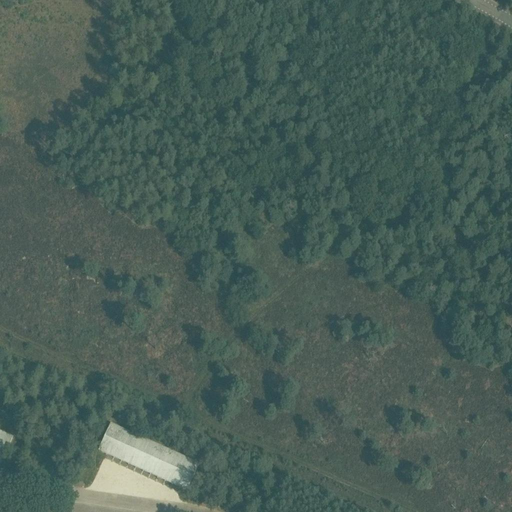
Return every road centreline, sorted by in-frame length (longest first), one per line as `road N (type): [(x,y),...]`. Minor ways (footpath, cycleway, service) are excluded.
road 1 (track): [(0,326),(417,511)]
road 2 (track): [(455,249),(382,228),(338,237),(252,313),(180,406)]
road 3 (track): [(511,331),(455,249),(436,193),(478,51),(500,15)]
